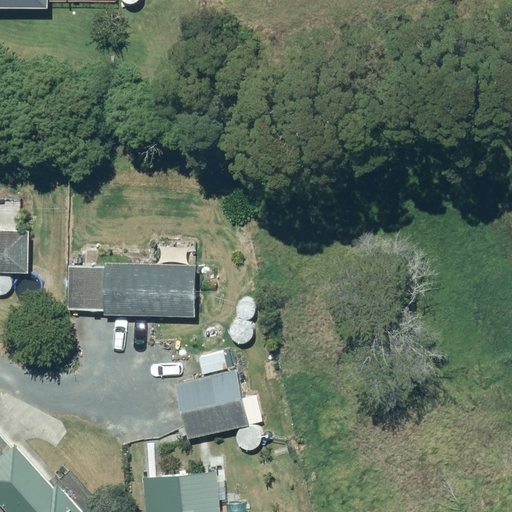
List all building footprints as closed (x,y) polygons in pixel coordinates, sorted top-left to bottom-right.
[(0,266),(31,267),(32,225),(0,224),(0,266)] [(108,309),(198,312),(198,261),(108,260),(108,309)] [(238,367),(179,381),(191,434),(251,420),(238,367)] [(0,495),(15,511),(86,511),(89,510),(61,480),(57,484),(18,441),(16,443),(0,425),(0,495)] [(224,511),(221,467),(147,474),(149,511),(224,511)]
